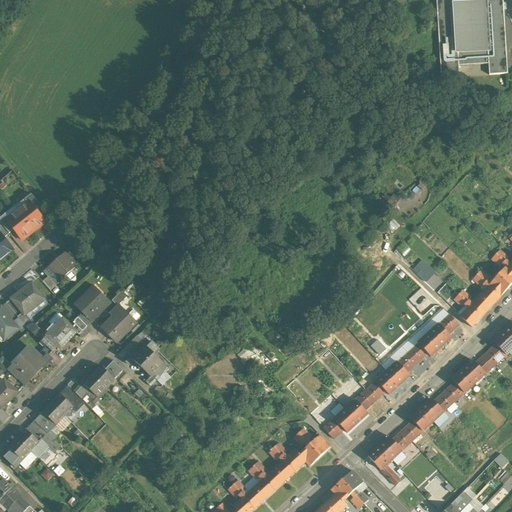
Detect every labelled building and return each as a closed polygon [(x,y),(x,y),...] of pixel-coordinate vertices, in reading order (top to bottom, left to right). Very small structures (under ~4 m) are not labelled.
[(436,0),(441,79),(459,77),(458,66),(488,64),(489,75),(508,74),(502,0),(483,0),(484,2),(465,3),(464,0),(436,0)] [(335,155),(309,180),(320,192),(346,167),(335,155)] [(374,184),(372,187),(366,182),(359,189),(365,194),(363,197),(379,211),(375,214),(381,219),(388,211),(391,213),(394,209),(392,207),(399,199),(393,194),(390,198),(374,184)] [(42,209),(31,194),(25,200),(28,204),(29,203),(37,213),(42,209)] [(37,213),(29,203),(28,204),(18,212),(33,231),(44,222),(37,213)] [(8,219),(7,220),(14,230),(22,240),(33,231),(18,212),(8,219)] [(14,230),(7,220),(8,219),(4,215),(0,218),(0,223),(9,234),(14,230)] [(9,234),(0,223),(0,234),(4,239),(9,234)] [(0,257),(2,259),(13,250),(4,239),(0,234),(0,257)] [(508,258),(500,250),(495,255),(507,265),(509,263),(506,261),(508,258)] [(67,251),(48,267),(48,268),(60,281),(76,267),(70,260),(72,258),(67,251)] [(507,265),(495,255),(491,260),(499,267),(502,265),(505,268),(507,265)] [(413,270),(427,283),(437,273),(423,259),(413,270)] [(490,284),(488,286),(501,297),(511,284),(511,270),(507,265),(490,284)] [(60,281),(48,268),(43,273),(48,277),(55,286),(57,285),(56,284),(60,281)] [(490,278),(481,270),(477,275),(488,286),(490,284),(487,281),(490,278)] [(488,286),(477,275),(472,280),(481,288),(483,285),(486,288),(488,286)] [(55,286),(48,277),(43,282),(50,290),(55,286)] [(31,283),(11,299),(22,313),(24,315),(25,315),(44,300),(31,283)] [(472,304),(470,306),(482,317),(501,297),(488,286),(486,288),(472,304)] [(95,288),(75,307),(81,313),(90,323),(110,303),(95,288)] [(471,298),(462,291),(458,295),(470,306),(472,304),(469,301),(471,298)] [(122,292),(114,301),(119,305),(126,296),(122,292)] [(470,306),(458,295),(454,300),(462,308),(465,305),(468,308),(470,306)] [(22,313),(11,299),(6,303),(17,317),(22,313)] [(6,303),(1,307),(12,321),(17,317),(6,303)] [(118,305),(109,314),(113,318),(120,312),(123,310),(118,305)] [(468,308),(460,317),(472,328),(482,317),(470,306),(468,308)] [(1,307),(0,307),(0,329),(6,337),(17,328),(12,321),(1,307)] [(113,318),(102,329),(115,342),(135,322),(123,310),(120,312),(113,318)] [(22,313),(17,317),(26,327),(31,323),(25,315),(24,315),(22,313)] [(81,313),(77,318),(86,327),(90,323),(81,313)] [(449,314),(439,324),(448,334),(459,325),(449,314)] [(86,327),(77,318),(72,323),(81,332),(86,327)] [(61,319),(45,336),(56,346),(59,349),(75,332),(61,319)] [(448,334),(439,324),(428,334),(441,347),(452,338),(448,334)] [(511,350),(511,339),(505,331),(494,341),(497,345),(507,355),(511,350)] [(441,347),(428,334),(418,343),(428,354),(431,357),(441,347)] [(56,346),(45,336),(40,342),(51,352),(56,346)] [(380,355),(387,349),(378,340),(372,346),(380,355)] [(418,343),(408,353),(418,363),(428,354),(418,343)] [(507,355),(497,345),(486,354),(496,365),(507,355)] [(135,357),(132,360),(133,360),(142,369),(154,356),(145,347),(135,357)] [(13,367),(21,375),(27,380),(37,370),(38,370),(45,363),(30,349),(13,367)] [(130,353),(123,360),(128,365),(133,360),(132,360),(135,357),(130,353)] [(408,353),(397,362),(407,373),(418,363),(408,353)] [(496,365),(486,354),(477,363),(486,374),(496,365)] [(154,356),(142,369),(150,377),(151,378),(153,375),(163,365),(154,356)] [(477,363),(474,360),(462,370),(475,384),(486,374),(477,363)] [(407,373),(397,362),(386,372),(399,386),(409,376),(407,373)] [(113,363),(105,371),(115,380),(123,372),(113,363)] [(21,375),(13,367),(11,365),(6,370),(16,380),(21,375)] [(105,371),(102,368),(93,377),(106,390),(115,380),(105,371)] [(475,384),(462,370),(451,380),(455,384),(464,394),(475,384)] [(399,386),(386,372),(376,382),(386,392),(388,395),(399,386)] [(151,378),(150,377),(146,382),(150,387),(158,379),(153,375),(151,378)] [(106,390),(93,377),(84,386),(89,391),(97,399),(106,390)] [(0,409),(16,393),(3,380),(0,382),(0,409)] [(81,389),(73,381),(68,386),(69,387),(76,394),(81,389)] [(386,392),(376,382),(365,391),(375,402),(386,392)] [(464,394),(455,384),(445,393),(454,404),(464,394)] [(81,389),(76,394),(81,399),(89,391),(84,386),(81,389)] [(69,387),(60,396),(73,408),(72,410),(76,414),(86,404),(81,399),(76,394),(69,387)] [(157,388),(155,393),(165,397),(167,393),(157,388)] [(365,391),(355,401),(365,411),(375,402),(365,391)] [(445,393),(434,403),(444,413),(454,404),(445,393)] [(60,396),(60,395),(51,405),(64,417),(72,410),(73,408),(60,396)] [(434,403),(431,399),(420,409),(433,423),(444,413),(434,403)] [(365,411),(355,401),(345,410),(357,424),(368,414),(365,411)] [(64,417),(51,405),(43,413),(44,414),(51,421),(56,426),(64,417)] [(420,409),(410,419),(413,423),(423,433),(433,423),(420,409)] [(345,410),(334,420),(344,431),(346,434),(357,424),(345,410)] [(44,414),(35,423),(42,430),(51,421),(44,414)] [(334,420),(324,429),(334,440),(344,431),(334,420)] [(51,421),(42,430),(48,435),(56,426),(51,421)] [(35,423),(27,431),(34,438),(42,430),(35,423)] [(413,423),(403,432),(412,442),(423,433),(413,423)] [(42,430),(34,438),(39,443),(42,440),(48,435),(42,430)] [(311,438),(304,430),(299,434),(307,442),(309,440),(311,438)] [(26,431),(17,440),(31,452),(39,443),(34,438),(27,431),(26,431)] [(403,432),(393,442),(402,452),(412,442),(403,432)] [(299,434),(294,438),(302,447),(305,444),(307,442),(299,434)] [(48,435),(42,440),(49,447),(55,452),(61,447),(48,435)] [(312,444),(310,446),(320,457),(331,448),(320,436),(312,444)] [(389,438),(378,448),(392,462),(402,452),(393,442),(389,438)] [(31,452),(17,440),(9,448),(17,456),(22,461),(31,452)] [(49,447),(42,440),(39,443),(31,452),(37,458),(37,459),(49,447)] [(286,453),(279,444),(274,449),(282,457),(284,455),(286,453)] [(320,457),(310,446),(308,448),(300,455),(295,450),(287,458),(284,460),(295,472),(306,463),(310,467),(320,457)] [(55,453),(61,460),(67,454),(61,447),(55,453)] [(17,456),(9,448),(4,454),(12,462),(17,456)] [(378,448),(368,458),(381,472),(386,467),(392,462),(378,448)] [(282,457),(274,449),(269,453),(277,461),(280,459),(282,457)] [(37,458),(31,452),(22,461),(19,464),(25,470),(37,458)] [(12,462),(8,465),(13,470),(19,464),(22,461),(17,456),(12,462)] [(506,464),(499,457),(495,461),(502,469),(506,464)] [(266,477),(264,479),(275,491),(295,472),(284,460),(282,462),(266,477)] [(266,471),(259,463),(254,467),(261,476),(264,474),(266,471)] [(261,476),(254,467),(249,472),(256,480),(259,477),(261,476)] [(400,483),(386,467),(381,472),(395,488),(400,483)] [(352,472),(342,481),(353,493),(355,491),(363,484),(352,472)] [(246,495),(244,497),(255,509),(275,491),(264,479),(262,480),(246,495)] [(0,499),(11,488),(2,480),(1,481),(0,481),(0,499)] [(245,489),(238,481),(233,485),(241,494),(243,492),(245,489)] [(335,496),(343,502),(351,495),(353,493),(342,481),(331,491),(335,496)] [(241,494),(233,485),(228,490),(235,499),(238,496),(241,494)] [(20,497),(11,488),(0,499),(0,503),(8,510),(13,504),(19,498),(20,497)] [(368,501),(361,492),(358,495),(356,496),(363,505),(368,501)] [(343,502),(335,496),(325,505),(331,511),(341,511),(347,507),(343,502)] [(353,498),(351,501),(358,509),(363,505),(356,496),(353,498)] [(252,511),(255,509),(244,497),(241,500),(233,507),(237,511),(236,511),(252,511)] [(459,497),(450,506),(454,510),(463,501),(459,497)] [(23,511),(29,507),(19,498),(13,504),(21,511),(23,511)]
